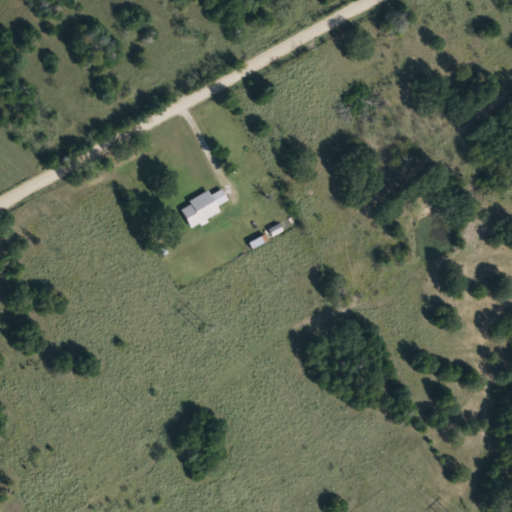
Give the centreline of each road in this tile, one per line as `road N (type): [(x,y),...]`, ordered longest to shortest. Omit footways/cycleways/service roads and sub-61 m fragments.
road 1 (residential): [(0,197),(363,0)]
road 2 (residential): [(185,97),(235,190),(245,320)]
